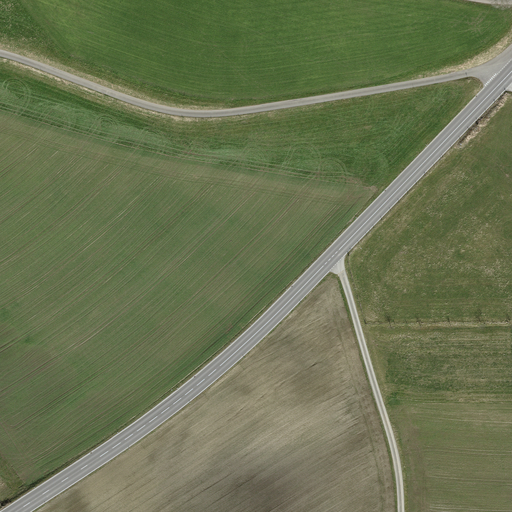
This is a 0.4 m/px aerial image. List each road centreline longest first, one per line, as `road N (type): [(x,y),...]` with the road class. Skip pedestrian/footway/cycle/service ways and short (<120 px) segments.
road 1 (secondary): [(13,511),(215,369),(505,77)]
road 2 (residential): [(0,53),(136,103),(212,115),(492,67),(505,77)]
road 3 (track): [(401,511),(397,456),(331,257)]
